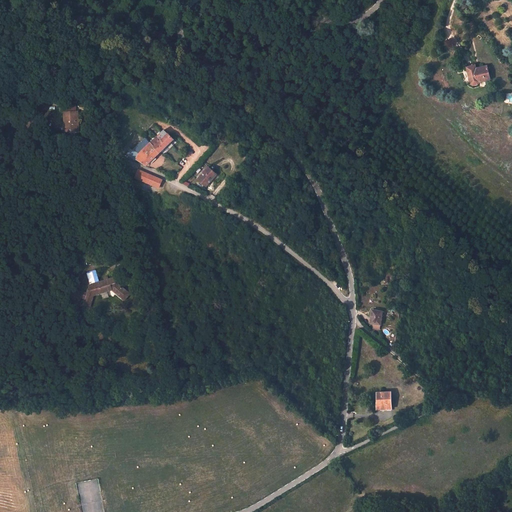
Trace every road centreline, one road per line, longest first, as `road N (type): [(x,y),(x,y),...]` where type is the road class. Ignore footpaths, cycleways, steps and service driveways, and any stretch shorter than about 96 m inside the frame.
road 1 (unclassified): [(191,0),(181,21),(186,45),(318,189),(350,275),(352,312)]
road 2 (residential): [(124,160),(262,229),(352,312)]
road 3 (unclassified): [(338,451),(450,399),(511,394)]
road 4 (unclassified): [(381,0),(345,23),(231,0)]
road 5 (unclassified): [(352,312),(338,451)]
road 6 (track): [(352,312),(450,399)]
road 7 (track): [(124,160),(56,153),(0,179)]
